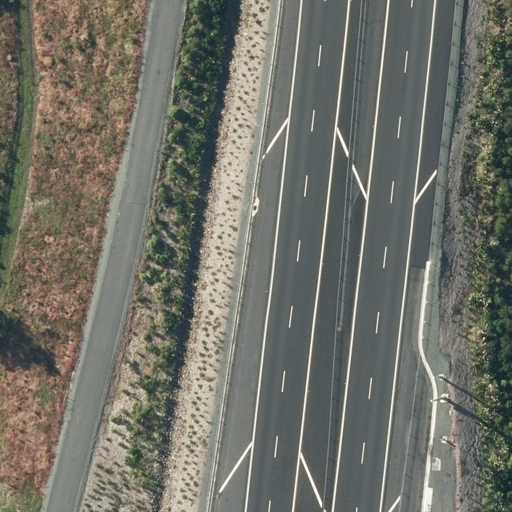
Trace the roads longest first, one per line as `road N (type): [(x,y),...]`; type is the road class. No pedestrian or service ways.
road 1 (track): [(173,0),(108,375),(71,511)]
road 2 (motorway): [(264,511),(324,0)]
road 3 (motorway): [(408,0),(354,511)]
